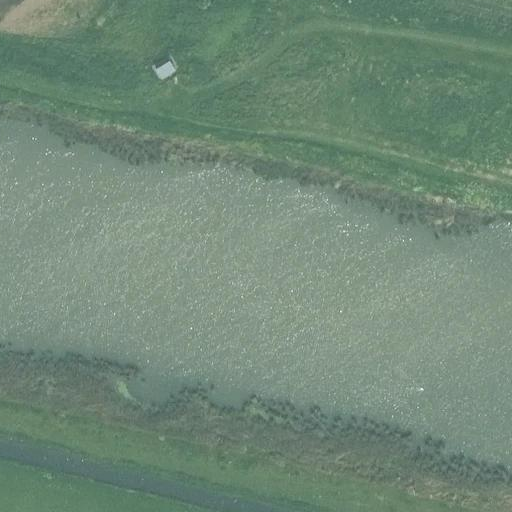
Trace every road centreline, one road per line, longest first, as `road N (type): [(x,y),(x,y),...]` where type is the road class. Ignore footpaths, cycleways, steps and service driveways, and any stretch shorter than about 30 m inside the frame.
road 1 (track): [(0,71),(137,105),(205,95),(320,25),(511,72)]
road 2 (track): [(366,511),(0,424)]
